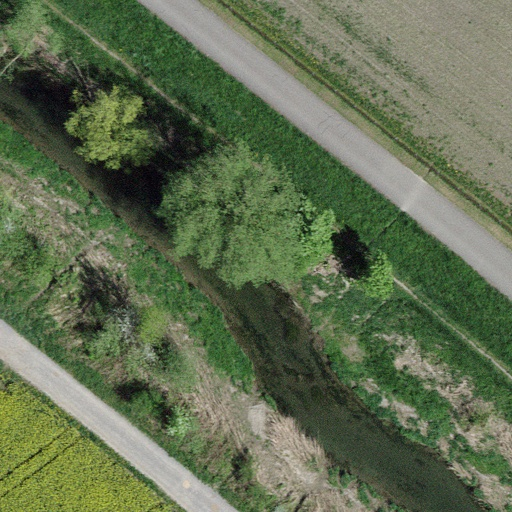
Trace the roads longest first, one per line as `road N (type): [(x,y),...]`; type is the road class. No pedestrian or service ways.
road 1 (unclassified): [(159,0),(511,278)]
road 2 (track): [(0,341),(206,511)]
